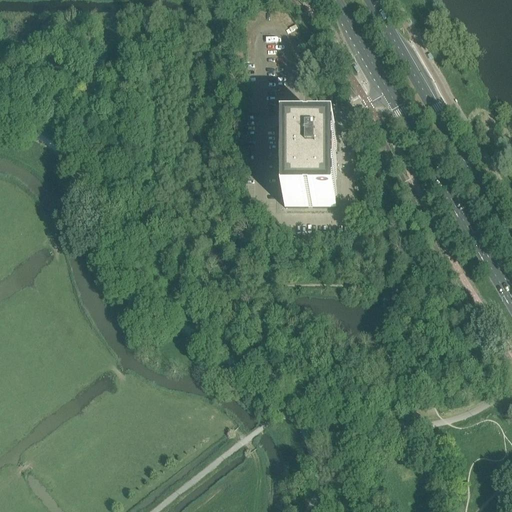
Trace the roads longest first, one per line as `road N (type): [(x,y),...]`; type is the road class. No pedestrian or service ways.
road 1 (primary): [(334,0),(511,300)]
road 2 (primary): [(511,244),(370,0)]
